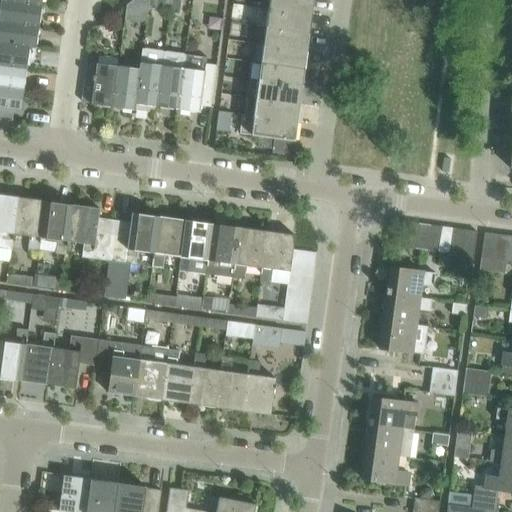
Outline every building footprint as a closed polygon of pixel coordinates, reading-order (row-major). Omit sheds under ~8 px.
[(0,0),(0,20),(38,26),(41,4),(8,0),(0,0)] [(147,10),(147,4),(147,0),(132,0),(126,5),(124,20),(145,22),(147,10)] [(311,15),(312,0),(269,0),(268,10),(311,15)] [(309,33),(311,15),(267,10),(265,27),(309,33)] [(0,42),(35,48),(38,26),(0,20),(0,42)] [(265,27),(263,45),(306,51),(309,33),(265,27)] [(0,42),(0,64),(26,68),(27,60),(34,60),(35,48),(0,42)] [(263,45),(261,63),(304,69),(306,51),(263,45)] [(146,112),(147,105),(154,106),(162,51),(152,50),(142,49),(139,69),(133,110),(146,112)] [(183,54),(162,51),(154,106),(176,109),(183,54)] [(200,106),(210,107),(216,65),(206,64),(207,57),(183,54),(176,109),(200,112),(200,106)] [(116,66),(86,62),(81,101),(91,103),(90,104),(111,107),(116,66)] [(260,63),(258,81),(302,87),(304,69),(260,63)] [(0,86),(23,89),(26,68),(0,64),(0,86)] [(139,69),(116,66),(111,107),(133,110),(139,69)] [(302,87),(258,81),(255,99),(299,105),(302,87)] [(0,120),(11,122),(13,110),(20,111),(23,89),(0,86),(0,120)] [(255,99),(253,116),(296,123),(299,105),(255,99)] [(242,114),(239,134),(294,141),(294,140),(296,123),(253,116),(242,114)] [(443,158),(441,171),(442,171),(448,172),(450,159),(443,158)] [(0,248),(12,251),(14,234),(19,200),(0,197),(0,248)] [(38,252),(40,237),(45,203),(19,200),(14,234),(30,236),(28,250),(38,252)] [(72,207),(45,203),(40,237),(56,240),(54,254),(65,255),(67,241),(72,207)] [(92,259),(108,261),(114,220),(98,218),(99,208),(98,208),(98,210),(72,207),(67,241),(83,243),(81,258),(92,259)] [(114,220),(108,261),(104,296),(124,299),(128,264),(136,265),(138,250),(154,252),(159,219),(132,215),(132,213),(131,213),(130,222),(114,220)] [(164,254),(181,256),(186,222),(159,219),(154,252),(152,267),(162,269),(164,254)] [(186,222),(181,256),(179,271),(206,275),(208,260),(212,226),(186,222)] [(403,247),(414,249),(417,224),(407,222),(403,247)] [(429,225),(417,224),(414,249),(426,251),(429,225)] [(426,251),(437,252),(440,227),(429,225),(426,251)] [(233,279),(239,230),(212,226),(208,260),(206,275),(233,279)] [(452,228),(440,227),(437,252),(448,254),(449,254),(452,228)] [(449,254),(460,255),(463,230),(452,228),(449,254)] [(246,265),(262,268),(267,234),(239,230),(233,279),(244,280),(246,265)] [(476,232),(463,230),(460,255),(473,256),(476,232)] [(484,233),(481,257),(492,259),(495,234),(484,233)] [(267,234),(262,268),(260,283),(270,284),(272,269),(289,271),(290,261),(292,250),(294,235),(293,235),(293,237),(267,234)] [(492,259),(504,261),(507,236),(495,234),(492,259)] [(292,250),(290,261),(314,265),(316,253),(292,250)] [(473,256),(460,255),(449,254),(448,254),(447,265),(471,268),(473,256)] [(504,261),(492,259),(481,257),(479,269),(504,272),(506,261),(504,261)] [(290,261),(289,271),(289,273),(313,277),(314,265),(290,261)] [(387,294),(432,300),(432,299),(419,297),(421,282),(434,284),(436,273),(390,267),(387,287),(385,287),(385,294),(387,294)] [(34,287),(35,277),(9,273),(7,283),(34,287)] [(289,273),(287,285),(311,288),(313,277),(289,273)] [(62,281),(35,277),(34,287),(60,291),(62,281)] [(89,284),(62,281),(60,291),(87,294),(89,284)] [(287,285),(285,297),(309,300),(311,288),(287,285)] [(6,291),(5,301),(23,303),(24,294),(6,291)] [(155,303),(175,306),(176,296),(157,294),(155,303)] [(432,300),(387,294),(383,321),(415,326),(417,309),(430,311),(432,300)] [(44,296),(32,295),(31,305),(31,309),(42,310),(44,296)] [(202,300),(176,296),(175,306),(201,310),(202,300)] [(203,296),(202,300),(201,310),(213,311),(215,298),(203,296)] [(309,300),(285,297),(284,309),(308,312),(309,300)] [(85,312),(86,302),(59,298),(58,308),(85,312)] [(258,307),(229,303),(228,313),(257,317),(258,307)] [(465,316),(466,306),(454,304),(452,314),(465,316)] [(282,321),(283,311),(258,307),(257,317),(282,321)] [(474,307),(473,317),(485,319),(486,309),(474,307)] [(284,309),(283,311),(282,321),(306,324),(308,312),(284,309)] [(155,311),(154,321),(172,324),(174,314),(155,311)] [(181,315),(180,325),(199,327),(200,318),(181,315)] [(208,319),(207,329),(226,331),(227,321),(208,319)] [(383,321),(379,348),(420,354),(425,354),(426,342),(413,340),(415,326),(383,321)] [(237,323),(236,333),(254,335),(255,325),(237,323)] [(279,349),(282,329),(255,325),(254,335),(253,345),(279,349)] [(15,342),(0,340),(0,375),(21,378),(26,344),(28,330),(17,328),(15,342)] [(48,382),(53,347),(54,334),(43,332),(41,346),(26,344),(21,378),(48,382)] [(69,350),(53,347),(48,382),(74,386),(74,388),(75,388),(78,363),(94,365),(98,340),(70,336),(69,350)] [(134,394),(139,359),(141,346),(125,343),(98,340),(94,365),(110,368),(107,392),(108,392),(108,390),(134,394)] [(163,398),(167,364),(169,350),(141,346),(139,359),(134,394),(163,398)] [(163,398),(189,401),(194,367),(176,365),(178,351),(169,350),(167,364),(163,398)] [(511,351),(504,351),(503,351),(501,373),(511,374),(511,351)] [(195,354),(194,367),(189,401),(216,405),(220,371),(203,368),(205,355),(195,354)] [(216,405),(243,409),(248,374),(251,361),(248,360),(246,374),(231,372),(233,358),(222,357),(220,371),(216,405)] [(257,376),(259,362),(251,361),(248,374),(243,409),(269,412),(269,414),(270,415),(273,388),(276,388),(276,385),(274,385),(275,378),(257,376)] [(455,385),(457,372),(431,368),(430,381),(455,385)] [(489,386),(491,373),(465,370),(464,383),(489,386)] [(430,381),(428,394),(454,397),(455,385),(430,381)] [(464,383),(462,395),(488,399),(489,386),(464,383)] [(368,426),(414,432),(414,430),(417,404),(401,401),(372,397),(370,418),(368,418),(367,424),(369,424),(368,426)] [(508,418),(505,436),(511,436),(511,409),(496,407),(495,417),(508,418)] [(410,458),(412,441),(414,432),(368,426),(365,452),(397,456),(410,458)] [(447,446),(448,436),(432,434),(431,444),(447,446)] [(490,447),(488,461),(511,464),(511,436),(505,436),(503,449),(490,447)] [(455,447),(454,457),(466,458),(467,449),(455,447)] [(365,452),(361,478),(403,484),(407,484),(408,472),(395,470),(397,456),(365,452)] [(450,492),(448,505),(496,511),(499,490),(511,491),(511,464),(488,461),(501,463),(499,477),(486,475),(485,488),(473,486),(472,495),(450,492)] [(61,511),(86,511),(91,481),(65,478),(65,475),(64,475),(58,511),(61,511)] [(113,511),(117,485),(91,481),(86,511),(113,511)] [(157,511),(161,490),(145,488),(145,486),(144,486),(144,488),(117,485),(113,511),(157,511)] [(188,490),(181,489),(169,488),(165,511),(185,511),(186,508),(186,504),(188,490)] [(251,511),(253,505),(255,505),(255,504),(219,497),(216,511),(205,511),(202,511),(201,511),(251,511)] [(416,511),(437,511),(439,502),(414,499),(412,511),(416,511)]
